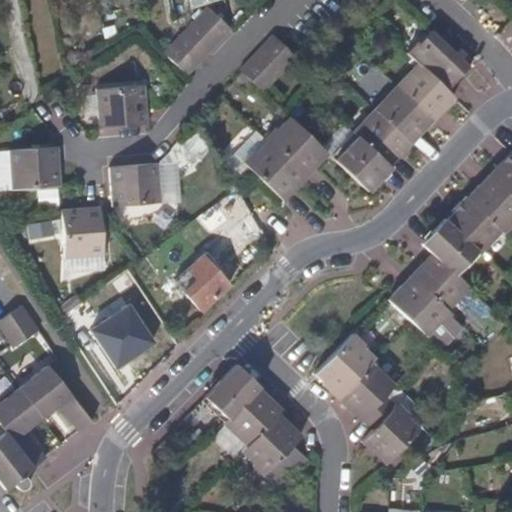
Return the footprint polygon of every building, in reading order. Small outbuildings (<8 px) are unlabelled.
[(231,29),(221,19),(208,6),(198,17),(213,32),(220,40),(231,29)] [(220,40),(213,32),(198,17),(187,28),(209,51),(220,40)] [(209,51),(187,28),(176,39),(198,62),(209,51)] [(468,66),(431,30),(418,43),(417,41),(406,52),(419,64),(446,89),(468,66)] [(295,56),(273,34),(272,34),(261,45),(284,68),(295,56)] [(198,62),(176,39),(164,52),(187,75),(198,62)] [(284,68),(261,45),(249,57),(272,79),(284,68)] [(272,79),(249,57),(238,69),(241,71),(262,91),(272,79)] [(446,89),(419,64),(397,87),(431,119),(453,97),(446,89)] [(145,126),(144,87),(96,90),(98,128),(145,126)] [(431,119),(397,87),(375,110),(409,142),(431,119)] [(409,142),(375,110),(353,134),(356,136),(387,166),(409,142)] [(327,153),(289,117),(275,130),(274,129),(263,139),(266,141),(304,177),(327,153)] [(387,166),(356,136),(334,160),(364,189),(387,166)] [(304,177),(266,141),(254,153),(252,152),(241,163),(255,177),(281,201),(304,177)] [(60,186),(57,148),(9,151),(11,189),(60,186)] [(511,154),(489,179),(511,200),(511,154)] [(162,205),(159,166),(110,168),(112,207),(162,205)] [(511,223),(511,200),(489,179),(469,200),(502,234),(511,223)] [(502,234),(469,200),(466,198),(452,212),(454,215),(446,223),(477,254),(480,257),(502,234)] [(102,257),(99,208),(61,211),(64,259),(102,257)] [(477,254),(446,223),(424,247),(433,256),(455,277),(477,254)] [(455,277),(433,256),(411,278),(423,290),(445,312),(467,289),(455,277)] [(179,287),(207,262),(204,258),(176,283),(179,287)] [(229,287),(207,262),(179,287),(201,312),(229,287)] [(445,312),(423,290),(411,278),(388,301),(411,323),(427,338),(439,326),(441,328),(451,318),(445,312)] [(81,326),(108,368),(150,341),(122,299),(81,326)] [(37,330),(24,310),(22,306),(8,314),(23,338),(37,330)] [(23,338),(8,314),(0,319),(0,330),(11,346),(23,338)] [(371,366),(374,362),(362,350),(363,347),(353,337),(315,376),(339,399),(371,366)] [(25,379),(40,366),(31,355),(15,368),(25,379)] [(385,398),(394,388),(371,366),(339,399),(362,422),(385,398)] [(81,411),(47,367),(16,391),(39,420),(56,408),(77,435),(91,424),(81,411)] [(229,424),(259,393),(235,370),(205,401),(229,424)] [(39,420),(16,391),(0,403),(0,430),(31,471),(46,460),(24,432),(39,420)] [(249,449),(279,418),(282,414),(259,393),(229,424),(225,427),(249,449)] [(420,433),(385,398),(362,422),(373,433),(362,444),(386,468),(400,454),(420,433)] [(294,447),(301,441),(279,418),(249,449),(242,456),(254,468),(253,470),(263,480),(294,447)] [(31,471),(0,430),(0,485),(9,479),(14,486),(22,479),(31,471)] [(406,462),(406,488),(420,487),(419,462),(406,462)] [(4,493),(14,486),(9,479),(0,485),(0,487),(1,490),(4,493)]
